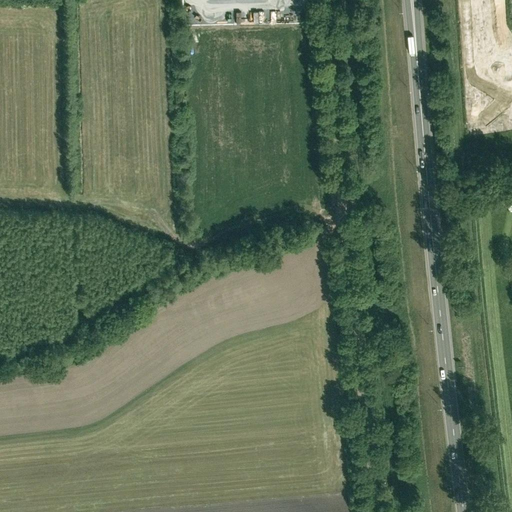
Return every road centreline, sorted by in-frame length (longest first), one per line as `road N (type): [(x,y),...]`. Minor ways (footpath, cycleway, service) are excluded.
road 1 (primary): [(464,511),(411,0)]
road 2 (unclassified): [(377,511),(327,0)]
road 3 (track): [(326,220),(296,209),(193,244),(174,239),(150,216)]
